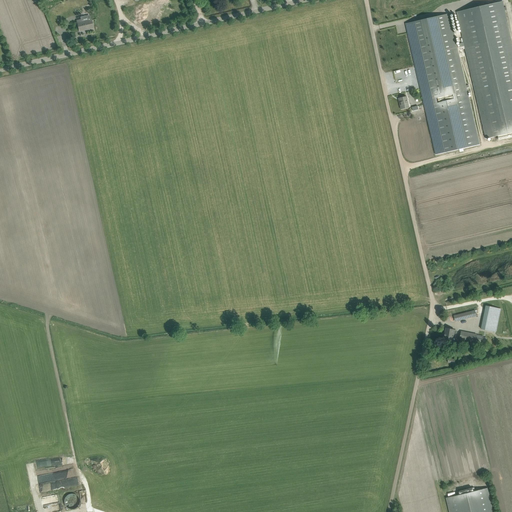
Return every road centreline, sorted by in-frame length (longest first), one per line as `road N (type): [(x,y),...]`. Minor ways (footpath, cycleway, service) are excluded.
road 1 (unclassified): [(0,71),(307,0)]
road 2 (track): [(432,304),(365,0)]
road 3 (unclassified): [(388,511),(432,304)]
